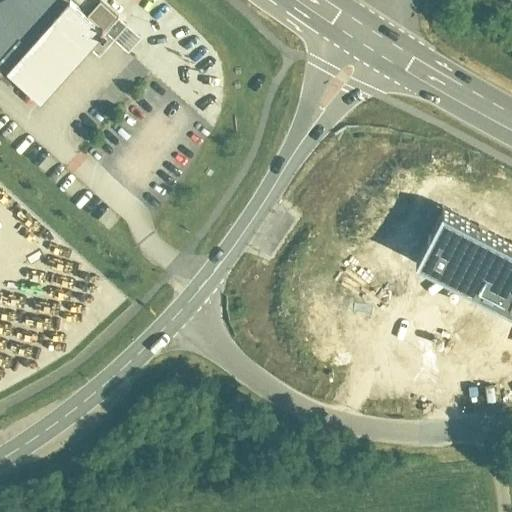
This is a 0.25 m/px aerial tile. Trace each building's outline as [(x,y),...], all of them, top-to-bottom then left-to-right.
[(106,22),(81,0),(0,0),(0,55),(42,93),(106,22)] [(417,256),(443,205),(440,203),(400,248),(417,256)] [(511,305),(511,240),(443,205),(417,256),(449,273),(462,280),(511,305)] [(462,280),(449,273),(441,289),(454,296),(462,280)] [(344,327),(325,360),(361,380),(379,347),(397,314),(361,295),(344,327)]
